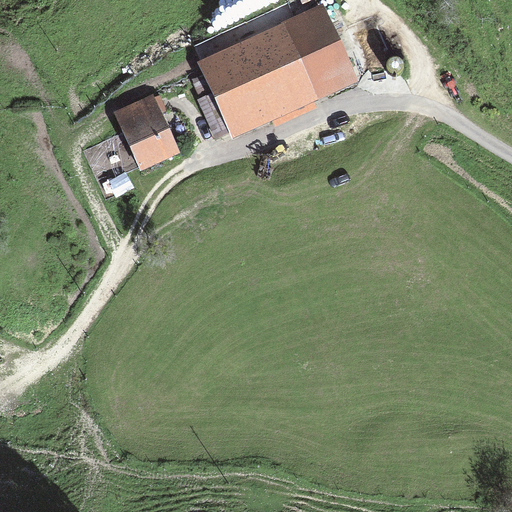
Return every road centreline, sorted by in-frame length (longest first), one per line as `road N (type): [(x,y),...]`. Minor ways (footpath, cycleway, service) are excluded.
road 1 (track): [(0,395),(88,314),(171,177),(367,104)]
road 2 (unclassified): [(367,104),(415,104),(511,154)]
